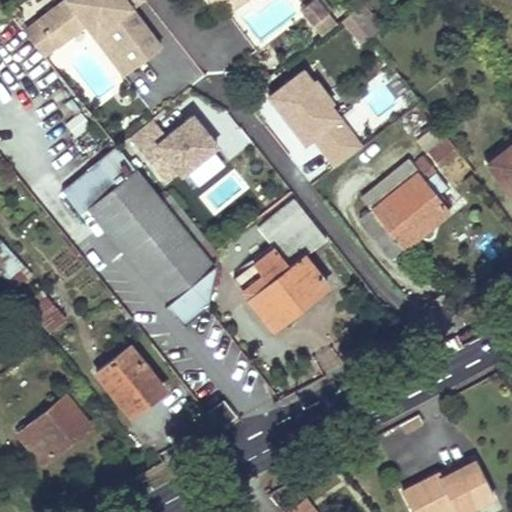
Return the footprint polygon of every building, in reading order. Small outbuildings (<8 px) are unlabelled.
[(61,0),(35,20),(54,45),(83,23),(92,34),(102,27),(133,67),(159,47),(128,7),(123,0),(61,0)] [(222,0),(230,10),(243,0),(222,0)] [(335,22),(319,0),(316,0),(304,9),(321,32),(335,22)] [(369,38),(375,33),(380,29),(360,3),(349,12),(369,38)] [(350,18),(343,24),(361,46),(368,41),(350,18)] [(21,30),(41,54),(54,45),(35,20),(21,30)] [(102,27),(92,34),(123,75),(133,67),(102,27)] [(511,97),(511,67),(497,79),(511,97)] [(308,84),(299,72),(267,95),(295,133),(305,125),(334,164),(358,146),(326,103),(329,101),(314,80),(308,84)] [(61,121),(77,136),(90,122),(75,107),(61,121)] [(163,136),(150,120),(128,137),(163,180),(175,170),(180,175),(216,145),(190,114),(163,136)] [(416,139),(427,152),(437,166),(455,152),(433,125),(416,139)] [(310,180),(327,167),(305,137),(287,151),(310,180)] [(511,138),(484,160),(511,195),(511,138)] [(181,324),(204,306),(218,253),(208,261),(160,202),(133,169),(116,148),(114,145),(59,190),(79,214),(86,207),(181,324)] [(389,257),(446,212),(435,199),(442,192),(446,188),(432,170),(422,157),(412,164),(409,160),(361,198),(370,210),(358,219),(374,238),(389,257)] [(208,261),(218,253),(215,250),(169,194),(160,202),(208,261)] [(272,327),(298,306),(325,285),(302,256),(325,239),(294,199),(256,229),(271,248),(286,267),(248,296),(272,327)] [(0,239),(0,275),(3,279),(22,264),(2,238),(0,239)] [(271,248),(233,277),(248,296),(286,267),(271,248)] [(51,331),(66,318),(21,267),(6,281),(51,331)] [(128,413),(145,400),(161,386),(127,345),(95,371),(128,413)] [(41,462),(65,443),(88,424),(66,395),(18,433),(41,462)] [(225,426),(238,416),(225,400),(212,410),(225,426)] [(454,511),(458,511),(472,505),(489,496),(471,461),(439,478),(435,471),(400,490),(411,511),(453,511),(454,511)] [(285,511),(318,511),(306,495),(285,511)] [(494,497),(459,511),(494,511),(500,509),(494,497)]
